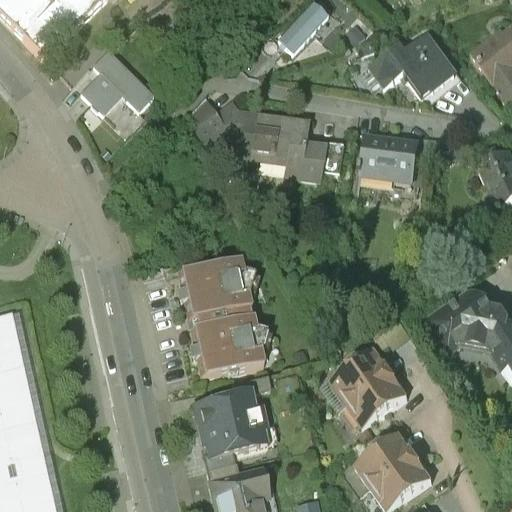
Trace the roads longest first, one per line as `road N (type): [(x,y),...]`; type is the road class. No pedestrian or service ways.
road 1 (residential): [(0,54),(47,136),(97,256),(153,511)]
road 2 (residential): [(511,129),(228,86)]
